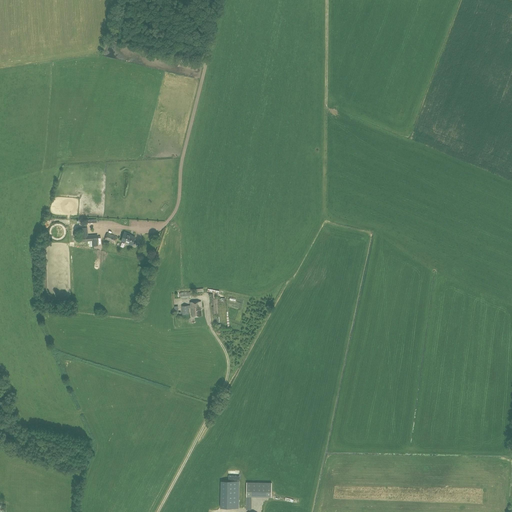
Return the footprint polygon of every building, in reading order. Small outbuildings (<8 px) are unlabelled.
[(98,241),(98,237),(98,235),(87,236),(86,229),(86,228),(82,228),(82,229),(83,237),(83,242),(93,241),(93,246),(99,246),(98,241)] [(132,235),(125,232),(122,240),(133,245),(136,237),(132,236),(132,235)] [(118,237),(108,233),(105,240),(115,244),(118,237)] [(191,307),(192,316),(202,316),(201,307),(201,301),(190,302),(191,304),(182,305),(183,317),(190,317),(189,307),(191,307)] [(239,508),(240,481),(221,481),(221,508),(239,508)] [(271,497),(272,483),(247,482),(246,496),(271,497)]
